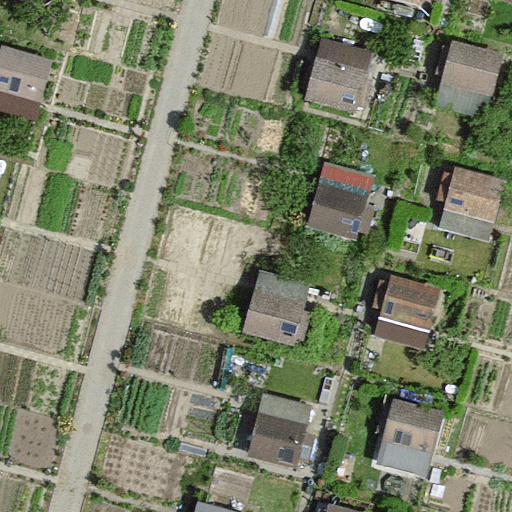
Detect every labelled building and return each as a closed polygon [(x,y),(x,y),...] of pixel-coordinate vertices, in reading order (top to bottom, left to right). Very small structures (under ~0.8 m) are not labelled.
[(320,62),(368,74),(373,56),(325,43),(320,62)] [(504,58),(456,45),(455,51),(447,80),(445,87),(494,100),(504,58)] [(445,48),(437,77),(447,80),(455,51),(445,48)] [(52,62),(5,50),(3,56),(0,67),(0,91),(42,102),(52,62)] [(320,62),(309,101),(357,114),(358,108),(366,81),(368,74),(320,62)] [(366,110),(374,83),(366,81),(358,108),(366,110)] [(494,100),(445,87),(440,107),(489,119),(494,100)] [(42,102),(0,91),(0,110),(37,120),(42,102)] [(322,188),(370,200),(375,181),(327,169),(322,188)] [(506,183),(458,170),(457,176),(449,205),(447,213),(495,225),(506,183)] [(447,174),(439,202),(449,205),(457,176),(447,174)] [(322,188),(312,227),(360,240),(361,234),(368,206),(370,200),(322,188)] [(369,236),(376,209),(368,206),(361,234),(369,236)] [(495,225),(447,213),(442,232),(490,245),(495,225)] [(257,295),(305,307),(310,288),(262,276),(257,295)] [(441,291),(393,278),(392,284),(384,313),(382,320),(430,333),(441,291)] [(382,281),(374,310),(384,313),(392,284),(382,281)] [(257,295),(248,335),(296,346),(297,341),(304,313),(305,307),(257,295)] [(305,343),(312,315),(304,313),(297,341),(305,343)] [(430,333),(382,320),(377,340),(425,352),(430,333)] [(262,419),(310,430),(315,411),(267,400),(262,419)] [(445,416),(397,403),(396,409),(389,436),(387,443),(435,455),(445,416)] [(386,407),(379,433),(389,436),(396,409),(386,407)] [(262,419),(253,459),(301,470),(302,464),(309,436),(310,430),(262,419)] [(310,466),(317,438),(309,436),(302,464),(310,466)]
